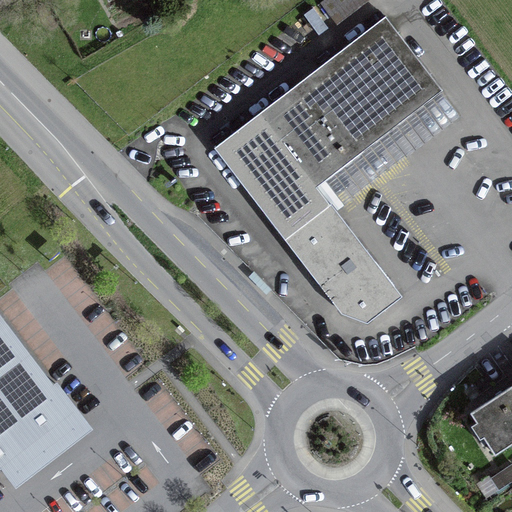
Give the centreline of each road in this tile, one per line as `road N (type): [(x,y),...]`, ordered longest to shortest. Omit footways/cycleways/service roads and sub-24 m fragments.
road 1 (unknown): [(429,284),(382,313),(345,300),(240,171),(242,151),(358,66)]
road 2 (primary): [(0,94),(297,395)]
road 3 (residential): [(511,305),(380,404)]
road 4 (unknown): [(429,284),(374,196),(378,186),(422,165)]
